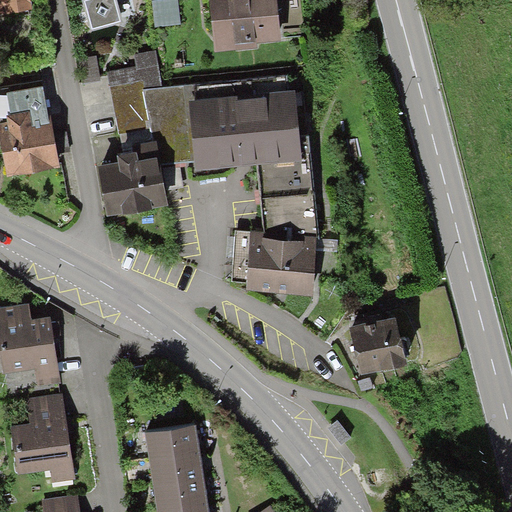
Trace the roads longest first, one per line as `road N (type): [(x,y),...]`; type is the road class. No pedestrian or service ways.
road 1 (primary): [(395,0),(511,436)]
road 2 (secondary): [(345,511),(262,407),(183,336),(81,268)]
road 3 (residential): [(81,268),(93,223),(54,0)]
road 4 (residential): [(117,511),(93,343)]
